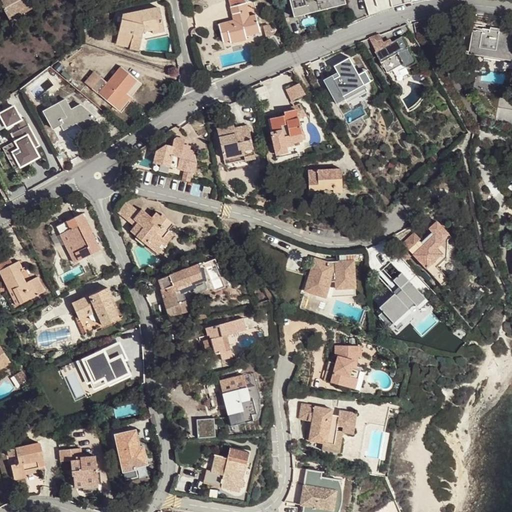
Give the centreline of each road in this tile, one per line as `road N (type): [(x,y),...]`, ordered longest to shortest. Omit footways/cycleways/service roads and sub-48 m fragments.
road 1 (residential): [(193,93),(381,21),(455,6),(511,12)]
road 2 (residential): [(105,187),(104,216),(148,331),(167,455),(158,504)]
road 3 (residential): [(105,187),(153,190),(329,239),(366,237),(398,214)]
road 4 (residential): [(267,511),(284,470),(278,360)]
road 5 (residential): [(89,172),(175,115),(193,93)]
